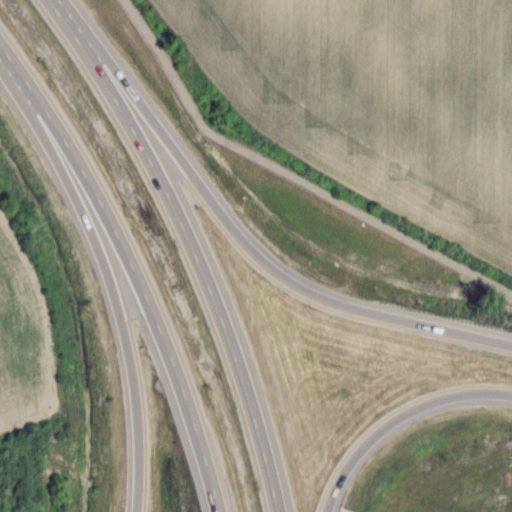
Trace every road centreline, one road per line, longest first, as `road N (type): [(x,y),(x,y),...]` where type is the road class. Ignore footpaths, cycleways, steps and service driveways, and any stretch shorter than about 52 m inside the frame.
road 1 (motorway): [(511,344),(325,300),(265,264),(86,31),(51,4)]
road 2 (motorway): [(276,511),(251,409),(203,274),(138,140),(47,0)]
road 3 (motorway): [(0,43),(66,139),(149,303),(218,511)]
road 4 (motorway): [(0,68),(59,167),(114,292),(136,406),(135,511)]
road 5 (motorway): [(326,511),(353,457),(395,418),(469,392),(511,394)]
